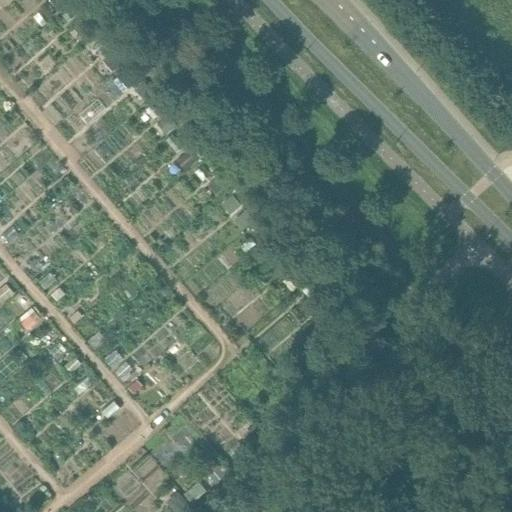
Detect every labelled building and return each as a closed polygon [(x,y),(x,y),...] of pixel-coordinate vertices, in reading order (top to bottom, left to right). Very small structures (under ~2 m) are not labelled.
[(68,0),(50,0),(58,8),(68,0)] [(86,18),(74,28),(82,38),(94,28),(86,18)] [(112,72),(124,61),(114,51),(103,62),(112,72)] [(157,125),(166,135),(176,126),(167,116),(157,125)] [(200,158),(192,148),(177,161),(185,171),(200,158)] [(218,179),(208,187),(216,196),(226,188),(218,179)] [(232,195),(225,201),(234,211),(241,205),(232,195)] [(246,211),(239,217),(248,227),(255,221),(246,211)] [(243,435),(253,447),(263,439),(253,426),(243,435)] [(174,511),(185,511),(190,508),(176,494),(166,504),(174,511)]
